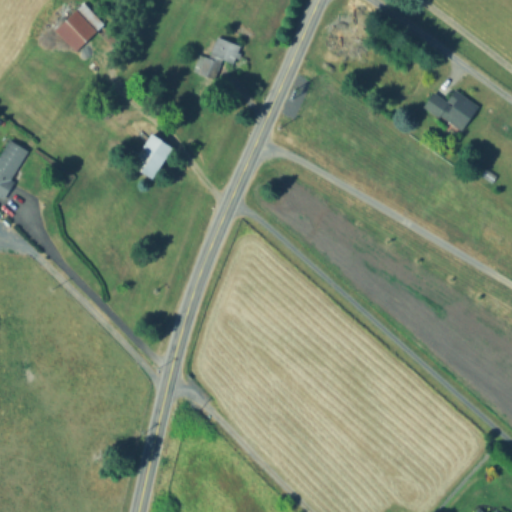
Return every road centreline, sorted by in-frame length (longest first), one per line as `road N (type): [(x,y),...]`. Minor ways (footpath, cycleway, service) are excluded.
road 1 (tertiary): [(187,304),(318,0)]
road 2 (tertiary): [(135,511),(187,304)]
